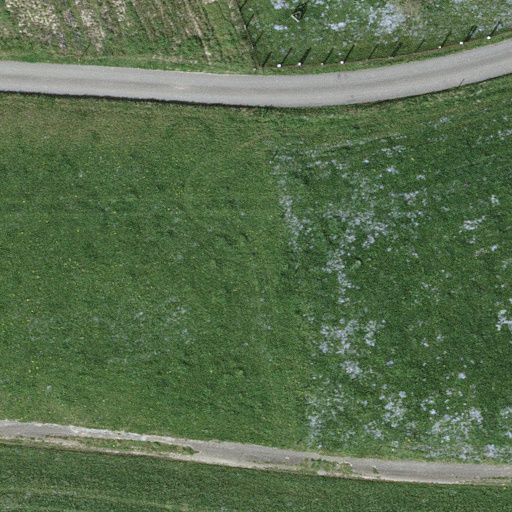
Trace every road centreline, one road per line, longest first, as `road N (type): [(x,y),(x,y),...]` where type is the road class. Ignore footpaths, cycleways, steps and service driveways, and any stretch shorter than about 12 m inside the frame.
road 1 (unclassified): [(0,71),(367,79),(511,49)]
road 2 (track): [(511,474),(0,430)]
